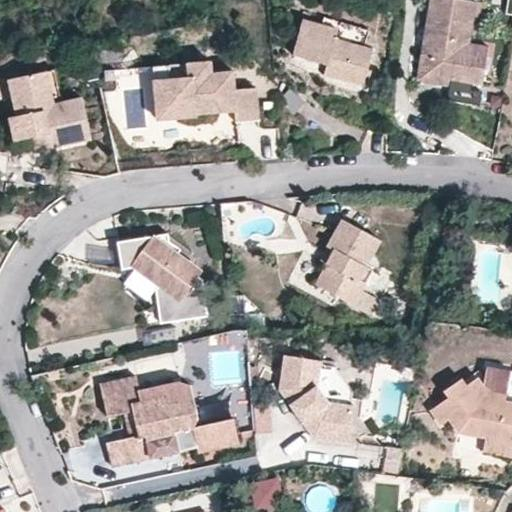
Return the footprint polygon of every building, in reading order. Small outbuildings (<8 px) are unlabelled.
[(426,0),(415,76),(446,81),(445,87),(443,101),(476,106),(478,93),(467,91),(468,84),(479,86),(485,46),(466,43),(449,41),(455,0),(426,0)] [(466,43),(473,1),(468,0),(455,0),(449,41),(466,43)] [(335,33),(318,28),(299,23),(289,59),(324,68),(321,78),(360,88),(366,68),(370,52),(361,49),(333,41),(335,33)] [(209,74),(208,63),(185,64),(186,78),(169,80),(152,82),(156,120),(194,117),(194,115),(201,114),(233,111),(234,123),(256,121),(253,89),(232,91),(230,72),(209,74)] [(168,66),(151,68),(152,82),(169,80),(168,66)] [(59,101),(52,67),(33,71),(41,105),(59,101)] [(12,138),(28,135),(45,132),(47,145),(89,136),(80,96),(59,101),(41,105),(33,71),(8,76),(15,113),(8,115),(12,138)] [(445,87),(446,81),(415,76),(414,82),(445,87)] [(45,132),(28,135),(31,148),(47,145),(45,132)] [(379,240),(340,220),(322,253),(328,257),(324,265),(313,285),(351,306),(370,270),(364,267),(379,240)] [(200,272),(168,250),(165,234),(114,243),(119,270),(132,268),(156,284),(153,289),(159,323),(207,314),(201,280),(197,277),(200,272)] [(328,257),(322,253),(317,262),(324,265),(328,257)] [(317,386),(321,360),(283,355),(278,390),(293,411),(298,408),(302,415),(298,418),(312,438),(348,443),(353,405),(328,402),(317,386)] [(511,372),(484,369),(482,387),(476,380),(465,389),(460,381),(443,394),(448,401),(430,414),(441,429),(450,423),(459,436),(473,426),(474,426),(475,427),(476,427),(476,428),(477,428),(478,428),(479,429),(480,429),(481,429),(483,429),(488,431),(486,441),(486,444),(511,448),(511,372)] [(143,436),(130,439),(111,443),(116,468),(174,455),(169,432),(188,427),(197,420),(190,386),(179,384),(138,392),(135,377),(98,385),(106,419),(125,415),(138,412),(143,436)] [(302,415),(298,408),(293,411),(298,418),(302,415)] [(143,436),(138,412),(125,415),(130,439),(143,436)] [(483,429),(481,429),(480,429),(479,429),(478,428),(477,428),(476,428),(476,427),(475,427),(474,426),(473,426),(459,436),(486,441),(488,431),(483,429)] [(511,448),(486,444),(484,454),(511,458),(511,448)] [(279,474),(250,480),(256,509),(284,504),(279,474)]
